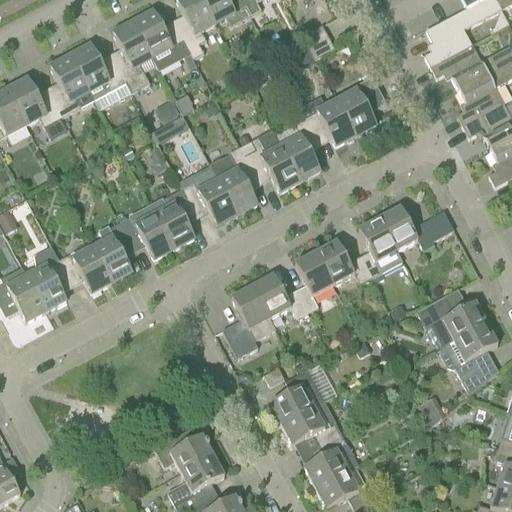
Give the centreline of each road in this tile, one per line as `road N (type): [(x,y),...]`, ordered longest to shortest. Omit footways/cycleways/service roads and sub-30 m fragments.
road 1 (residential): [(169,290),(436,148)]
road 2 (residential): [(286,511),(169,290)]
road 3 (residential): [(0,378),(169,290)]
road 4 (residential): [(436,148),(357,0)]
road 5 (residential): [(436,148),(511,288)]
road 6 (residential): [(43,511),(56,491),(0,383)]
